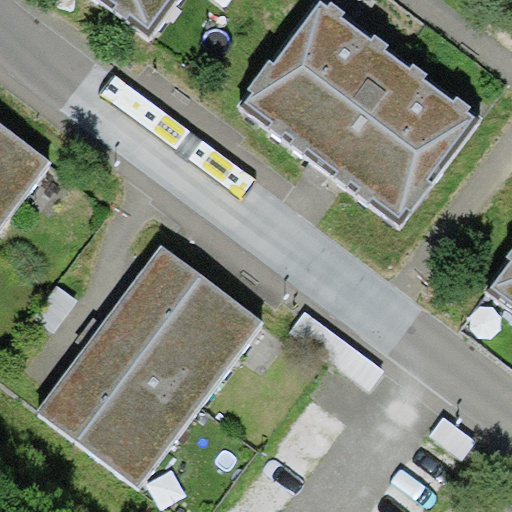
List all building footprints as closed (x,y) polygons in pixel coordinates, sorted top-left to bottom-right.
[(197,0),(107,0),(164,43),(197,0)] [(486,137),(329,25),(255,128),(412,240),(486,137)] [(0,246),(54,175),(0,133),(0,246)] [(269,333),(168,257),(46,417),(146,493),(269,333)] [(511,284),(502,297),(511,304),(511,284)]
